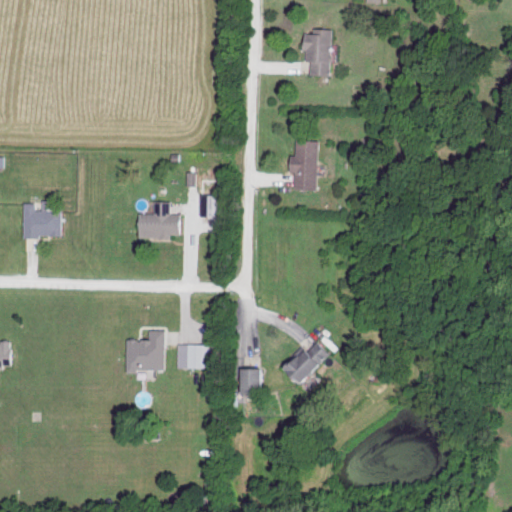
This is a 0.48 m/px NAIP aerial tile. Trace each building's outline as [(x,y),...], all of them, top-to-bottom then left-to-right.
[(315,72),(335,73),(337,27),(318,26),(318,31),(310,31),(309,59),(315,60),(315,72)] [(300,187),(322,187),(323,138),(300,137),(300,152),(296,152),(295,170),(300,170),(300,187)] [(200,170),(191,170),(191,183),(199,184),(200,170)] [(221,192),(205,193),(206,214),(222,214),(221,192)] [(29,234),(66,234),(67,208),(59,208),(59,198),(44,198),(44,201),(29,201),(29,234)] [(145,235),(175,236),(175,232),(186,232),(187,212),(175,211),(175,199),(160,199),(159,211),(145,211),(145,235)] [(169,328),(154,328),(154,337),(131,338),(132,369),(170,368),(169,328)] [(308,344),(286,365),(304,384),(337,351),(324,338),(312,349),(308,344)] [(0,363),(10,364),(11,355),(17,355),(17,339),(0,339),(0,363)] [(215,342),(182,342),(182,365),(215,365),(215,342)] [(270,366),(249,366),(250,392),(270,392),(270,366)] [(206,386),(214,386),(215,372),(206,372),(206,386)]
